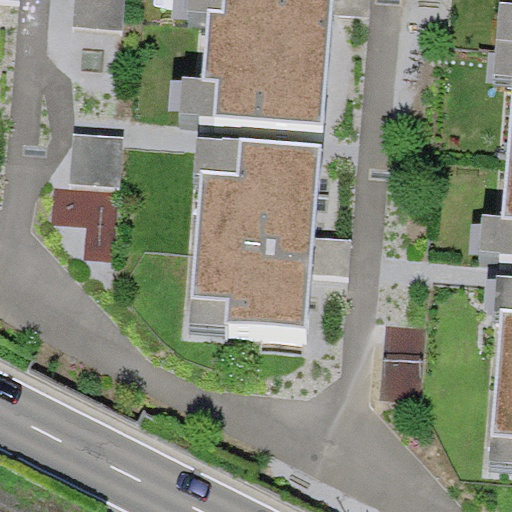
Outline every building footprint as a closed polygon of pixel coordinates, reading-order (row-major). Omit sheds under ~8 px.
[(122,0),(78,0),(76,29),(121,32),(122,0)] [(331,0),(189,0),(188,23),(208,24),(205,82),(186,81),(184,123),(320,131),(331,8),(331,0)] [(488,218),(485,260),(511,261),(511,4),(500,4),(495,78),(511,79),(511,147),(507,219),(488,218)] [(123,139),(73,138),(71,186),(121,188),(123,139)] [(321,159),(194,150),(191,189),(199,190),(189,335),(308,343),(314,252),(321,159)] [(511,289),(498,289),(495,324),(507,325),(496,470),(511,471),(511,289)]
